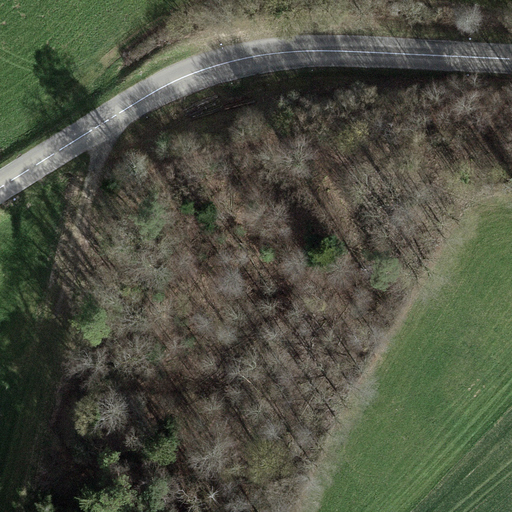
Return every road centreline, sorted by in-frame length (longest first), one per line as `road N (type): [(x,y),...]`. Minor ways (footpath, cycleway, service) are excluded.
road 1 (tertiary): [(511,60),(296,47),(157,87),(0,188)]
road 2 (track): [(101,123),(56,326)]
road 3 (track): [(328,148),(511,205)]
